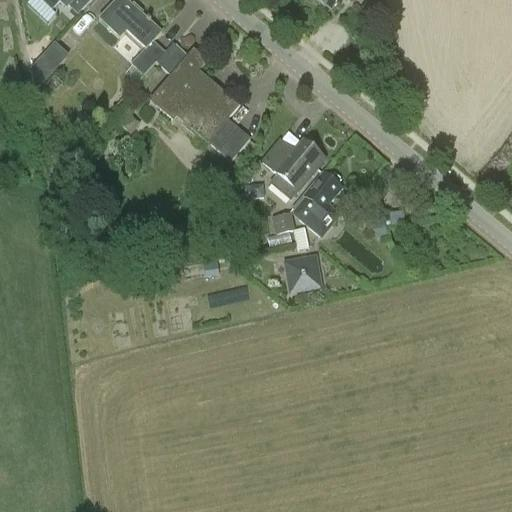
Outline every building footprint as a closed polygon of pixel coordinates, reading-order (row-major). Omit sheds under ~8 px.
[(36,0),(51,14),(59,5),(65,11),(67,8),(77,17),(93,0),(36,0)] [(155,66),(165,55),(153,44),(161,36),(121,0),(119,0),(98,23),(119,42),(126,35),(145,53),(131,68),(143,79),(155,66)] [(312,0),(330,14),(340,1),(346,6),(350,0),(312,0)] [(27,72),(42,87),(70,60),(55,45),(27,72)] [(173,46),(165,55),(155,66),(171,79),(149,104),(172,124),(176,120),(207,146),(238,109),(197,75),(206,64),(193,53),(188,59),(173,46)] [(81,51),(42,91),(53,103),(72,84),(81,94),(102,73),(81,51)] [(238,132),(219,155),(230,165),(250,142),(238,132)] [(275,176),(277,178),(269,187),(290,204),(324,163),(303,146),(295,156),(293,155),(275,176)] [(331,176),(328,180),(324,177),(292,217),(321,240),(339,217),(329,209),(343,192),(337,187),(341,183),(331,176)] [(282,264),(288,299),(323,293),(317,258),(282,264)]
